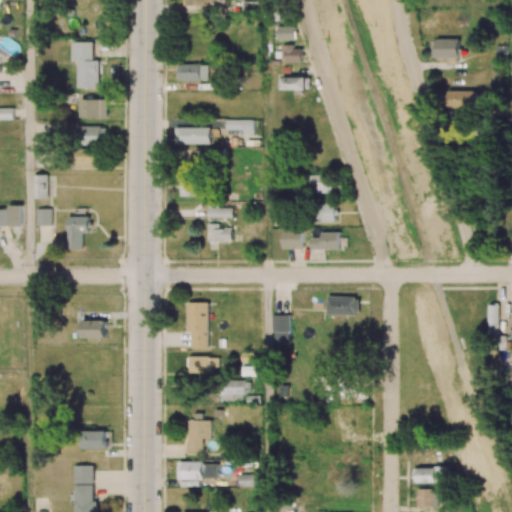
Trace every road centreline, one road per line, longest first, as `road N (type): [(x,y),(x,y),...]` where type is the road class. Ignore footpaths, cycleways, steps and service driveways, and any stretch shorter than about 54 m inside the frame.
road 1 (secondary): [(144,511),(145,0)]
road 2 (residential): [(511,275),(145,276)]
road 3 (residential): [(387,275),(302,0)]
road 4 (residential): [(477,275),(397,0)]
road 5 (residential): [(390,511),(387,275)]
road 6 (residential): [(145,276),(0,275)]
